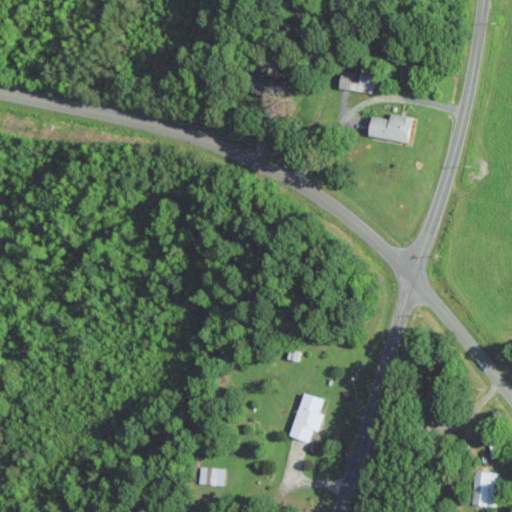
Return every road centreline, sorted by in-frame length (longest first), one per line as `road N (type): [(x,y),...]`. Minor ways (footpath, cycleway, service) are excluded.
road 1 (residential): [(511,400),(413,278),(311,190),(232,152),(0,96)]
road 2 (residential): [(336,511),(413,278),(479,0)]
